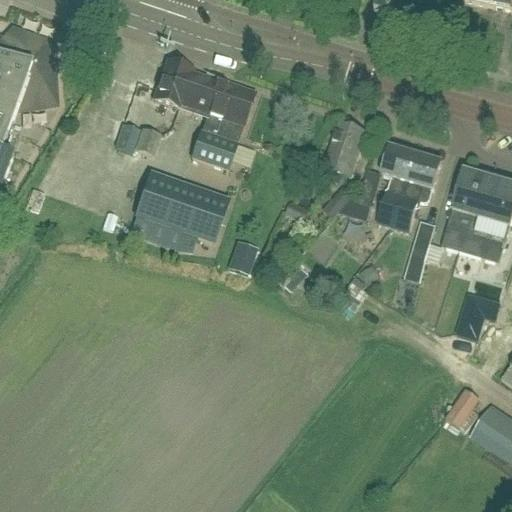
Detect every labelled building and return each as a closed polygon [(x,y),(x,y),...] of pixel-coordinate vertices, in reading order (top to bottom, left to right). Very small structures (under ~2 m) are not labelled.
[(511,0),(466,0),(465,5),(458,4),(457,5),(511,16),(511,0)] [(392,32),(395,16),(380,13),(376,28),(392,32)] [(15,115),(56,109),(52,48),(13,35),(0,48),(0,191),(11,159),(1,156),(15,115)] [(228,93),(191,80),(192,75),(167,66),(153,106),(206,124),(201,138),(200,138),(191,164),(227,177),(236,150),(242,132),(242,133),(253,101),(233,94),(234,92),(229,90),(228,93)] [(115,153),(134,159),(142,137),(123,130),(115,153)] [(350,183),(366,139),(340,130),(327,167),(323,165),(317,183),(340,191),(343,181),(350,183)] [(152,162),(158,143),(143,137),(136,156),(152,162)] [(396,227),(416,161),(390,153),(382,181),(392,184),(388,200),(389,200),(384,214),(385,214),(382,223),(396,227)] [(416,161),(396,227),(410,231),(413,223),(417,208),(423,210),(424,207),(428,207),(431,205),(442,169),(416,161)] [(371,214),(381,181),(368,177),(358,209),(358,210),(370,214),(371,214)] [(499,271),(511,227),(511,193),(463,179),(442,254),(499,271)] [(213,249),(227,208),(149,181),(135,222),(128,241),(175,258),(183,239),(213,249)] [(349,206),(352,203),(342,194),(322,217),(332,226),(337,220),(349,206)] [(44,200),(31,195),(25,211),(38,216),(44,200)] [(349,206),(337,220),(365,229),(370,214),(358,210),(358,209),(349,206)] [(309,216),(292,207),(286,219),(303,228),(309,216)] [(419,290),(425,268),(424,268),(435,233),(421,229),(404,285),(419,290)] [(226,275),(246,282),(255,255),(235,248),(226,275)] [(358,280),(366,294),(380,285),(372,271),(358,280)] [(289,299),(303,283),(293,275),(280,291),(289,299)] [(322,296),(355,319),(362,309),(329,286),(322,296)] [(489,307),(484,325),(494,327),(499,310),(489,307)] [(462,318),(456,341),(478,347),(484,325),(462,318)] [(465,439),(477,421),(472,417),(479,406),(464,396),(445,425),(465,439)] [(511,469),(511,428),(490,414),(472,443),(511,469)]
